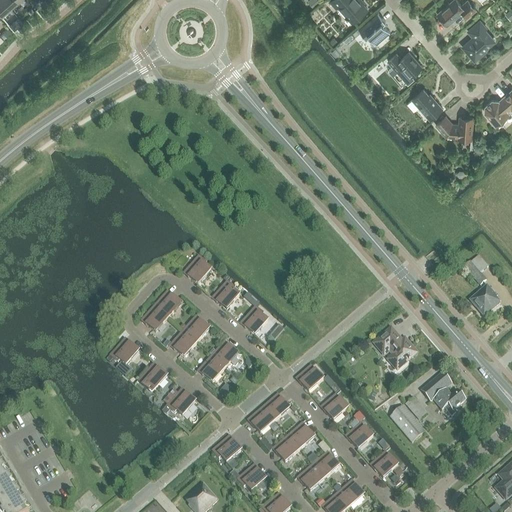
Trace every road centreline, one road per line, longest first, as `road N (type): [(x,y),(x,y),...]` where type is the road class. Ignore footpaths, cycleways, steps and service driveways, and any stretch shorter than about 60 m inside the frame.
road 1 (tertiary): [(511,400),(267,119)]
road 2 (residential): [(279,379),(188,291),(172,279),(156,282),(131,313),(136,339),(231,424)]
road 3 (residential): [(394,511),(279,379)]
road 4 (residential): [(395,0),(462,80),(485,82),(511,58)]
road 5 (secondary): [(158,43),(60,116)]
road 6 (secondary): [(60,116),(167,58)]
